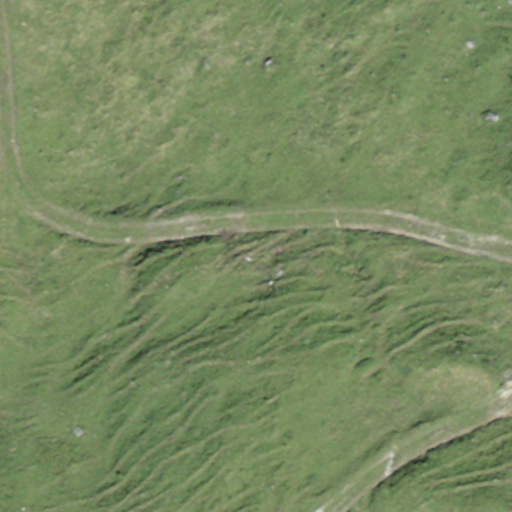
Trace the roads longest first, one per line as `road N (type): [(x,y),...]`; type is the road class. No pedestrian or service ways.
road 1 (track): [(0,46),(10,155),(35,202),(60,219),(134,232),(284,219),(388,222),(511,250)]
road 2 (track): [(511,400),(375,472),(331,511)]
